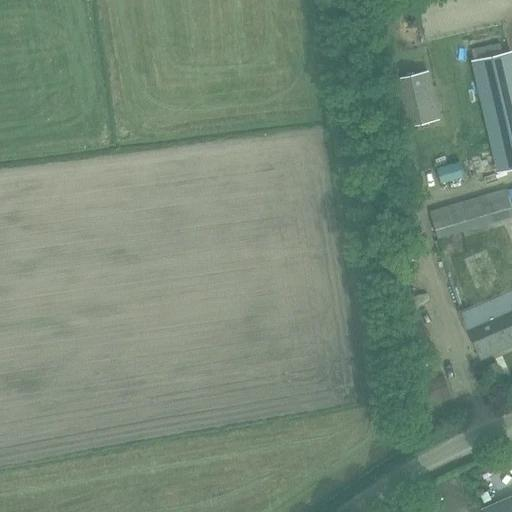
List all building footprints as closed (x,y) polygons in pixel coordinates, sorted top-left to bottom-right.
[(511,98),(511,68),(508,51),(472,60),(482,105),(511,98)] [(426,70),(393,78),(404,126),(438,118),(426,70)] [(511,214),(511,208),(506,187),(429,210),(437,237),(511,214)] [(511,309),(467,329),(478,352),(511,336),(511,309)] [(511,511),(511,495),(483,508),(484,511),(511,511)]
